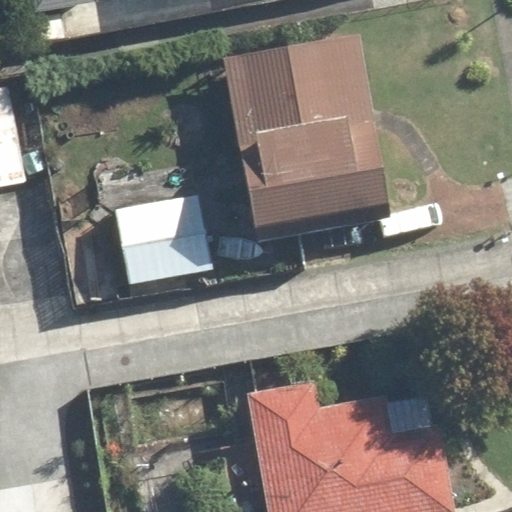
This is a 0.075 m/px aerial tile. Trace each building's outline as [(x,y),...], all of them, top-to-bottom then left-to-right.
[(37,0),(41,17),(97,5),(95,0),(37,0)] [(363,33),(226,57),(255,228),(392,205),(363,33)] [(5,87),(0,87),(0,185),(24,181),(5,87)] [(204,205),(115,215),(123,284),(212,274),(204,205)] [(456,511),(441,421),(429,423),(423,390),(321,407),(317,378),(248,389),(268,511),(456,511)]
